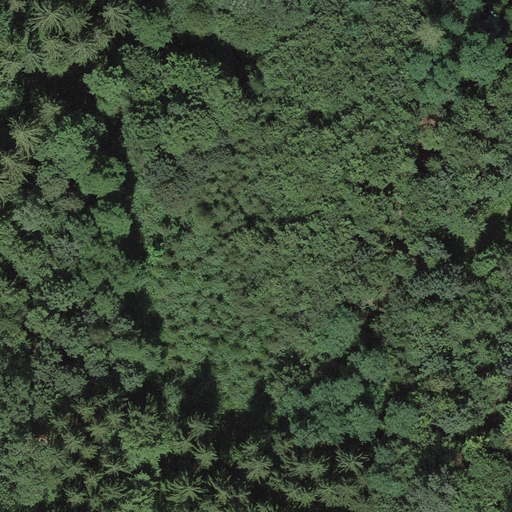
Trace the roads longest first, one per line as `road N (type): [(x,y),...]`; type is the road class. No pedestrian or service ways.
road 1 (track): [(511,211),(493,222),(459,285),(449,357),(481,435),(511,480)]
road 2 (track): [(0,188),(72,114),(152,0)]
